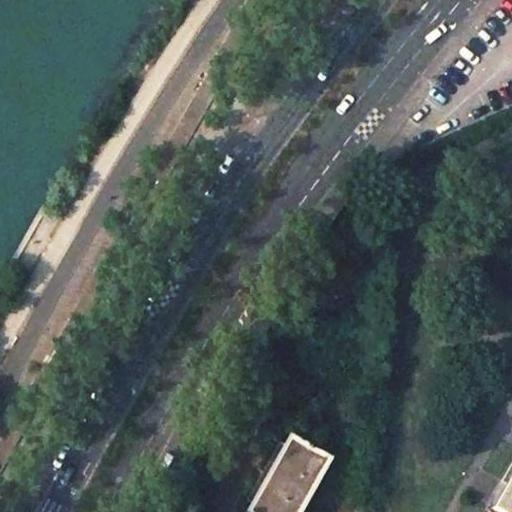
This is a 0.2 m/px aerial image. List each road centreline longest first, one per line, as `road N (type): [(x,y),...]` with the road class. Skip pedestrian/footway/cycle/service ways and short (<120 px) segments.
road 1 (primary): [(112,511),(298,183),(441,0)]
road 2 (primary): [(376,0),(258,151),(54,511)]
